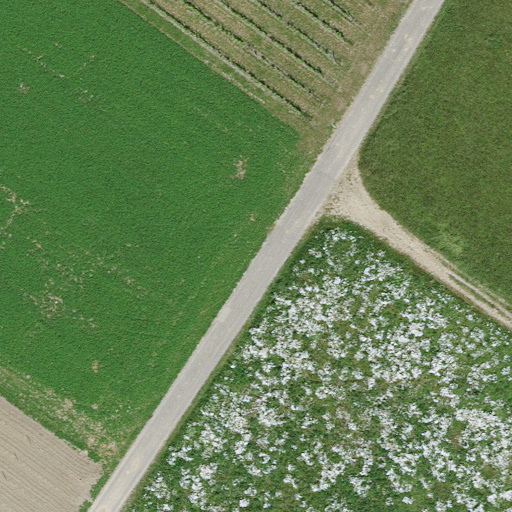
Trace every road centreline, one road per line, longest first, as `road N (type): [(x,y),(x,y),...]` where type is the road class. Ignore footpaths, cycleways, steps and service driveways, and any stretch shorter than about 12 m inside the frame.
road 1 (track): [(104,511),(336,161),(432,0)]
road 2 (track): [(511,313),(319,187)]
